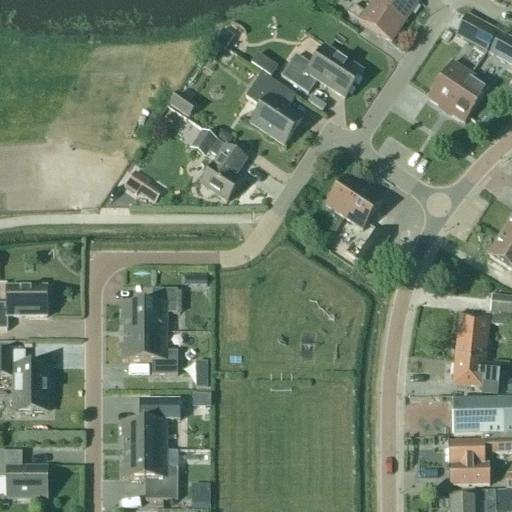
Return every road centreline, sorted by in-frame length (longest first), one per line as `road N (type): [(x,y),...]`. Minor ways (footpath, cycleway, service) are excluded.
road 1 (residential): [(274,218),(253,249),(237,256),(94,262),(92,511)]
road 2 (tertiary): [(389,511),(389,378),(399,314),(442,203)]
road 3 (residential): [(358,145),(451,0)]
road 4 (residential): [(274,218),(328,127),(358,145)]
